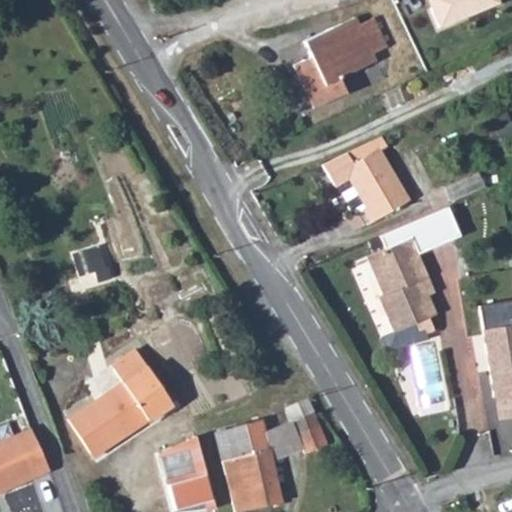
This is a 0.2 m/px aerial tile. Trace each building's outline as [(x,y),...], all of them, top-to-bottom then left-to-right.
[(437,0),(439,5),(430,8),(439,28),(500,3),(498,0),(437,0)] [(310,58),(293,66),(313,109),(346,93),(339,78),(376,61),(373,54),(387,47),(373,18),(359,25),(355,17),(303,41),(310,58)] [(381,137),(322,165),(334,186),(336,185),(345,179),(362,210),(370,223),(408,201),(378,151),(387,146),(381,137)] [(478,173),(444,188),(450,201),(484,187),(478,173)] [(345,179),(336,185),(353,215),(362,210),(345,179)] [(455,203),(440,209),(452,236),(457,247),(472,241),(455,203)] [(440,209),(415,220),(427,247),(452,236),(440,209)] [(427,247),(415,220),(345,250),(353,268),(368,261),(383,296),(379,297),(394,333),(404,328),(417,323),(421,330),(423,329),(425,333),(432,329),(426,319),(436,315),(428,295),(421,280),(427,277),(416,252),(427,247)] [(82,250),(91,278),(109,272),(100,245),(82,250)] [(417,323),(404,328),(411,344),(434,334),(432,329),(425,333),(423,329),(421,330),(417,323)] [(511,325),(483,330),(494,398),(511,394),(511,325)] [(122,384),(67,420),(90,453),(125,430),(127,433),(171,405),(135,350),(111,366),(122,384)] [(286,409),(291,422),(314,414),(309,400),(286,409)] [(268,450),(222,463),(234,511),(240,511),(280,503),(271,461),(302,450),(304,454),(326,445),(318,426),(314,414),(291,422),(264,432),(268,450)] [(261,421),(215,433),(222,463),(268,450),(264,432),(261,421)] [(31,430),(0,443),(0,491),(49,470),(31,430)] [(182,511),(215,509),(195,437),(187,440),(188,445),(172,450),(172,447),(157,454),(172,511),(182,511)]
